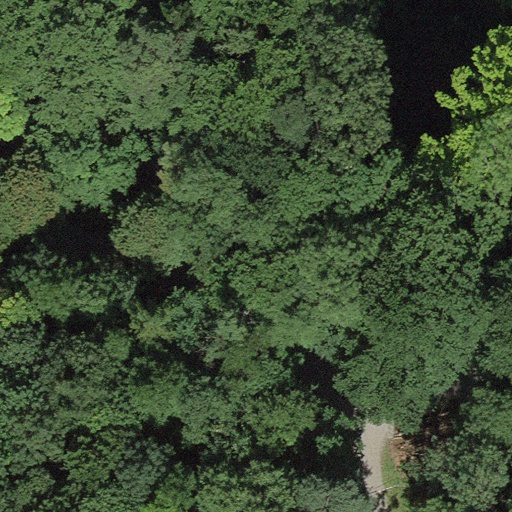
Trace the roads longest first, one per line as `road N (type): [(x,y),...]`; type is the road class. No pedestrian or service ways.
road 1 (track): [(280,332),(119,124),(107,0)]
road 2 (track): [(0,206),(280,332)]
road 3 (track): [(280,332),(511,374)]
road 4 (track): [(368,511),(280,332)]
road 5 (track): [(0,133),(32,138),(119,124)]
